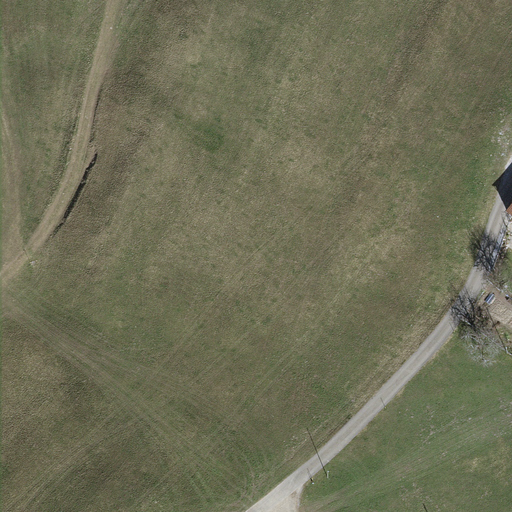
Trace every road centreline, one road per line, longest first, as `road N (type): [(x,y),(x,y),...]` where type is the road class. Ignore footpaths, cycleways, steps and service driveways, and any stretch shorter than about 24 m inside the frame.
road 1 (track): [(260,511),(319,469),(435,351),(475,290),(511,180)]
road 2 (track): [(0,286),(61,229),(130,0)]
